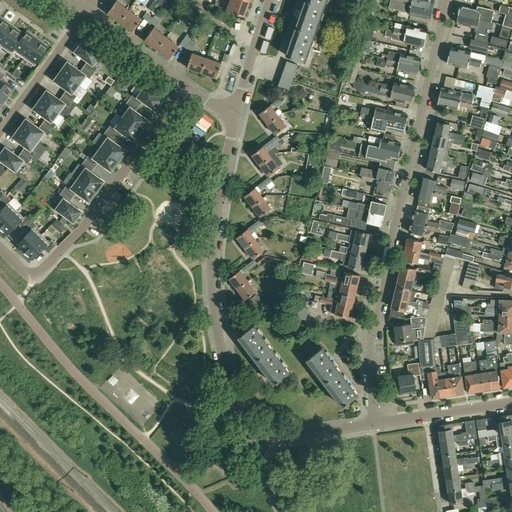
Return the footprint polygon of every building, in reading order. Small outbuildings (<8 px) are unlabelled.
[(107,13),(120,22),(130,10),(116,0),(107,13)] [(164,0),(154,0),(148,9),(155,14),(156,12),(164,0)] [(244,16),(248,3),(249,0),(229,0),(227,10),(244,16)] [(305,0),(305,2),(323,8),(325,0),(305,0)] [(396,2),(431,10),(433,0),(389,0),(390,1),(396,2)] [(429,18),(431,10),(396,2),(390,1),(388,8),(429,18)] [(318,22),(323,8),(305,2),(300,16),(318,22)] [(375,11),(376,6),(364,3),(362,8),(375,11)] [(511,7),(504,5),(501,4),(499,13),(502,14),(506,14),(503,25),(507,26),(511,27),(511,7)] [(478,7),(477,10),(461,6),(459,15),(490,22),(493,11),(478,7)] [(130,10),(120,22),(133,31),(142,18),(130,10)] [(358,23),(370,26),(371,26),(374,12),(361,10),(358,23)] [(493,23),(490,22),(459,15),(457,23),(477,28),(474,40),(488,43),(490,36),(487,36),(488,33),(485,33),(486,28),(491,29),(493,23)] [(148,20),(153,24),(156,26),(159,22),(155,19),(151,16),(148,20)] [(318,22),(300,16),(295,29),(313,36),(318,22)] [(0,45),(14,27),(3,19),(0,22),(0,45)] [(366,40),(370,26),(358,23),(355,37),(365,40),(366,40)] [(425,38),(427,30),(395,23),(393,31),(425,38)] [(511,28),(503,25),(500,35),(493,33),(490,43),(507,47),(511,28)] [(14,27),(0,45),(0,46),(11,54),(13,51),(13,50),(24,34),(14,27)] [(145,40),(158,49),(167,37),(154,27),(145,40)] [(308,50),(313,36),(295,29),(290,43),(308,50)] [(423,47),(425,38),(393,31),(387,30),(386,36),(392,38),(392,40),(423,47)] [(24,34),(13,50),(13,51),(23,58),(37,39),(26,31),(24,34)] [(181,44),(186,48),(190,42),(191,38),(187,35),(181,44)] [(179,45),(167,37),(158,49),(170,58),(179,45)] [(352,51),(362,53),(365,40),(355,37),(352,51)] [(23,58),(35,66),(48,47),(37,39),(23,58)] [(489,43),(488,43),(474,40),(471,39),(469,49),(487,53),(489,43)] [(84,66),(94,73),(98,68),(95,65),(102,56),(98,53),(99,51),(93,47),(92,48),(83,42),(75,52),(87,61),(84,66)] [(286,55),(288,56),(304,61),(308,50),(290,43),(286,55)] [(486,55),(471,52),(451,47),(449,56),(481,63),(484,64),(486,55)] [(418,67),(420,58),(389,50),(387,59),(418,67)] [(359,68),(362,53),(352,51),(348,66),(359,68)] [(187,67),(202,73),(207,58),(192,53),(187,67)] [(484,64),(481,63),(449,56),(447,64),(467,68),(468,64),(480,67),(480,65),(483,66),(484,64)] [(495,57),(493,65),(501,68),(503,60),(495,57)] [(202,73),(216,78),(221,63),(207,58),(202,73)] [(396,70),(416,75),(418,67),(387,59),(386,63),(385,65),(392,67),(397,68),(396,70)] [(511,70),(511,68),(511,61),(504,59),(501,67),(504,68),(511,70)] [(297,65),(286,61),(283,69),(294,73),(297,65)] [(80,85),(86,77),(89,79),(94,73),(84,66),(80,71),(68,62),(61,71),(80,85)] [(487,76),(489,76),(487,81),(496,84),(501,68),(490,65),(487,76)] [(355,82),(359,68),(348,66),(345,80),(354,82),(355,82)] [(511,77),(511,70),(504,68),(502,75),(511,78),(511,77)] [(292,79),(294,73),(283,69),(281,75),(292,79)] [(0,95),(6,100),(14,89),(2,80),(5,75),(0,71),(0,95)] [(63,94),(73,102),(77,96),(74,94),(80,85),(61,71),(54,80),(67,89),(63,94)] [(290,84),(292,79),(281,75),(279,81),(290,84)] [(108,76),(104,80),(105,81),(111,85),(114,81),(108,76)] [(288,89),(290,84),(279,81),(278,86),(288,89)] [(511,83),(503,81),(501,88),(506,90),(511,91),(511,83)] [(389,98),(396,100),(404,102),(409,103),(411,95),(380,88),(375,87),(369,85),(363,84),(355,82),(354,82),(353,84),(356,90),(363,92),(365,91),(374,93),(390,97),(389,98)] [(376,82),(375,87),(380,88),(411,95),(413,86),(394,82),(393,86),(376,82)] [(493,94),(494,89),(479,85),(476,96),(482,98),(480,106),(489,107),(491,101),(493,94)] [(117,90),(111,86),(105,93),(111,98),(117,90)] [(155,110),(163,99),(153,93),(154,91),(148,87),(147,88),(143,86),(136,95),(133,93),(129,99),(139,106),(143,101),(155,110)] [(506,90),(501,88),(495,86),(494,89),(493,94),(502,97),(504,97),(506,90)] [(297,92),(303,98),(307,94),(302,88),(297,92)] [(473,96),(442,88),(440,96),(471,104),(473,96)] [(60,114),(66,105),(69,107),(73,102),(63,94),(59,100),(47,91),(40,100),(60,114)] [(493,94),(491,101),(500,104),(502,97),(493,94)] [(470,108),(471,104),(440,96),(438,105),(457,109),(458,105),(470,108)] [(139,106),(129,99),(125,105),(128,107),(121,116),(140,130),(147,120),(135,111),(139,106)] [(279,99),(272,104),(275,107),(282,103),(279,99)] [(42,123),(52,130),(56,124),(53,122),(60,114),(40,100),(34,109),(46,118),(42,123)] [(493,103),(491,110),(507,115),(509,108),(493,103)] [(95,107),(90,104),(86,110),(90,113),(95,107)] [(271,105),(259,114),(267,124),(279,116),(273,109),(271,105)] [(405,123),(407,114),(373,107),(373,109),(362,106),(360,113),(372,116),(405,123)] [(140,130),(121,116),(114,126),(111,124),(107,129),(117,137),(121,131),(133,140),(140,130)] [(279,116),(267,124),(275,134),(286,126),(279,116)] [(403,131),(405,123),(372,116),(368,130),(383,133),(384,127),(403,131)] [(482,129),(485,119),(473,116),(470,125),(482,129)] [(39,142),(45,134),(48,136),(52,130),(42,123),(38,128),(26,119),(20,128),(39,142)] [(434,134),(461,140),(464,140),(465,136),(448,132),(449,125),(436,122),(434,134)] [(21,151),(31,159),(36,153),(33,151),(39,142),(20,128),(13,137),(25,146),(21,151)] [(117,137),(107,129),(103,135),(106,137),(99,147),(118,161),(125,151),(113,142),(117,137)] [(495,133),(491,132),(484,129),(482,135),(493,140),(497,141),(499,134),(495,133)] [(434,134),(431,145),(450,149),(451,143),(459,145),(461,140),(434,134)] [(367,144),(398,151),(400,142),(369,135),(367,144)] [(271,140),(274,144),(280,140),(277,136),(271,140)] [(330,136),(327,148),(334,150),(335,145),(339,145),(340,139),(330,136)] [(483,138),(481,145),(494,149),(497,143),(483,138)] [(263,146),(252,155),(260,165),(271,157),(266,150),(274,144),(271,140),(263,146)] [(396,159),(398,151),(367,144),(364,158),(368,159),(380,162),(384,163),(386,157),(396,159)] [(431,145),(428,157),(455,163),(456,158),(448,156),(450,149),(431,145)] [(118,161),(99,147),(92,156),(89,154),(85,160),(95,167),(99,162),(111,171),(118,161)] [(21,151),(18,157),(6,148),(0,155),(0,159),(17,172),(24,162),(27,164),(31,159),(21,151)] [(480,149),(478,157),(488,160),(491,152),(480,149)] [(325,161),(336,164),(338,153),(327,150),(325,161)] [(276,163),(271,157),(260,165),(268,176),(279,167),(276,163)] [(455,163),(428,157),(426,169),(439,172),(440,165),(454,168),(455,163)] [(95,167),(85,160),(81,165),(84,168),(77,177),(96,191),(103,181),(91,172),(95,167)] [(483,173),(483,172),(485,168),(472,164),(471,169),(483,173)] [(391,182),(394,171),(379,167),(378,171),(361,167),(359,175),(365,176),(391,182)] [(485,176),(473,172),(470,181),(482,184),(485,176)] [(389,192),(391,182),(365,176),(364,179),(375,182),(374,189),(389,192)] [(96,191),(77,177),(70,187),(67,184),(63,190),(73,197),(76,192),(89,201),(96,191)] [(263,181),(257,186),(260,190),(267,185),(272,182),(272,181),(269,177),(263,181)] [(421,178),(419,188),(446,195),(447,188),(436,185),(437,181),(421,178)] [(452,179),(450,188),(463,191),(465,182),(452,179)] [(468,191),(481,195),(483,188),(470,184),(468,191)] [(255,187),(244,196),(252,206),(264,198),(259,191),(255,187)] [(419,188),(416,199),(432,203),(433,195),(445,198),(446,195),(419,188)] [(342,195),(357,198),(358,192),(343,189),(342,195)] [(73,197),(63,190),(59,196),(62,198),(54,208),(58,211),(58,212),(61,214),(62,213),(74,222),(81,211),(69,203),(73,197)] [(464,192),(462,198),(472,201),(474,195),(464,192)] [(6,195),(0,201),(0,206),(2,208),(0,210),(0,226),(16,210),(9,203),(11,200),(6,195)] [(451,196),(450,202),(460,204),(461,198),(451,196)] [(264,198),(252,206),(260,217),(271,208),(264,198)] [(460,207),(464,208),(470,210),(472,202),(462,199),(460,207)] [(343,201),(342,206),(350,208),(383,215),(386,204),(371,200),(370,205),(357,202),(357,203),(343,200),(343,201)] [(330,215),(328,221),(350,226),(351,219),(368,223),(381,226),(383,215),(350,208),(347,219),(330,215)] [(470,210),(464,208),(461,216),(470,219),(472,212),(469,211),(470,210)] [(23,229),(31,220),(26,215),(24,217),(16,210),(0,226),(0,227),(8,235),(18,224),(23,229)] [(414,211),(411,222),(438,228),(452,231),(453,223),(440,220),(439,224),(427,221),(429,214),(414,211)] [(256,222),(258,226),(264,221),(262,218),(256,222)] [(458,227),(475,232),(478,223),(461,218),(458,227)] [(25,252),(41,235),(34,227),(36,225),(31,220),(23,229),(27,233),(17,244),(25,252)] [(52,225),(57,229),(61,224),(57,220),(52,225)] [(323,232),(320,231),(317,231),(319,222),(313,221),(310,233),(319,235),(322,236),(323,232)] [(258,226),(256,222),(248,228),(236,237),(244,247),(256,239),(251,233),(255,231),(254,229),(258,226)] [(437,232),(438,228),(411,222),(409,232),(424,236),(425,229),(437,232)] [(458,227),(456,233),(468,236),(470,231),(458,227)] [(336,239),(341,240),(348,242),(366,246),(369,234),(351,229),(349,236),(343,234),(338,233),(336,239)] [(511,234),(507,233),(506,237),(500,236),(499,239),(511,243),(511,234)] [(451,234),(449,241),(469,247),(471,240),(451,234)] [(41,235),(25,252),(33,260),(43,249),(48,253),(57,245),(51,240),(49,242),(41,235)] [(305,245),(310,246),(312,246),(315,236),(307,235),(305,245)] [(439,235),(437,243),(447,245),(449,237),(439,235)] [(407,238),(405,249),(419,252),(422,242),(407,238)] [(256,239),(244,247),(253,258),(264,249),(256,239)] [(511,252),(511,243),(499,239),(498,243),(504,245),(503,249),(511,252)] [(363,258),(366,246),(348,242),(346,247),(340,246),(338,252),(363,258)] [(310,246),(305,245),(301,259),(318,263),(320,255),(308,253),(310,246)] [(511,260),(511,252),(503,249),(502,253),(500,252),(500,251),(491,248),(490,254),(511,260)] [(427,260),(430,261),(431,257),(427,257),(428,254),(419,252),(405,249),(402,260),(417,263),(418,258),(427,260)] [(363,258),(338,252),(333,250),(331,256),(343,259),(342,264),(347,265),(347,266),(360,269),(363,258)] [(504,266),(511,268),(511,260),(490,254),(483,252),(482,256),(492,259),(494,259),(505,262),(504,266)] [(434,262),(432,269),(439,271),(440,269),(442,264),(443,258),(441,257),(441,255),(435,253),(434,258),(435,258),(434,262)] [(443,258),(456,262),(457,257),(445,253),(443,258)] [(470,261),(473,261),(474,257),(463,253),(461,258),(470,261)] [(454,267),(456,262),(443,258),(442,264),(454,267)] [(248,263),(242,268),(245,272),(251,268),(257,263),(254,259),(248,263)] [(482,264),(473,261),(470,261),(468,266),(481,269),(482,264)] [(303,262),(301,273),(311,275),(314,265),(303,262)] [(442,264),(440,269),(452,273),(454,267),(442,264)] [(424,276),(414,274),(415,269),(401,266),(398,276),(418,281),(419,279),(423,280),(424,276)] [(468,266),(467,271),(479,274),(481,269),(468,266)] [(240,269),(229,278),(237,288),(248,280),(243,274),(240,269)] [(451,278),(452,273),(440,269),(439,271),(438,274),(451,278)] [(504,286),(511,287),(511,276),(505,275),(506,272),(497,270),(496,274),(497,274),(494,288),(504,290),(504,286)] [(477,279),(479,274),(467,271),(465,275),(477,279)] [(326,274),(325,276),(324,281),(330,282),(332,277),(338,279),(337,281),(357,286),(359,275),(344,272),(343,278),(326,274)] [(300,274),(298,283),(304,284),(306,276),(300,274)] [(438,274),(437,279),(449,283),(451,278),(438,274)] [(465,275),(463,280),(476,284),(477,279),(465,275)] [(398,276),(396,287),(410,290),(412,285),(421,287),(422,285),(423,285),(424,280),(423,280),(419,279),(418,281),(398,276)] [(337,284),(335,292),(354,296),(357,286),(337,281),(338,279),(332,277),(330,282),(337,284)] [(437,279),(435,285),(447,288),(449,283),(437,279)] [(248,280),(237,288),(245,299),(256,291),(248,280)] [(474,289),(476,284),(463,280),(462,285),(474,289)] [(446,294),(447,288),(435,285),(434,290),(446,294)] [(415,291),(410,290),(396,287),(394,297),(408,300),(413,301),(415,293),(415,291)] [(335,292),(329,290),(327,298),(333,299),(332,302),(352,307),(354,296),(335,292)] [(434,290),(432,295),(444,299),(446,294),(434,290)] [(250,306),(260,299),(256,294),(247,302),(250,306)] [(443,304),(444,299),(432,295),(430,300),(443,304)] [(405,311),(407,304),(415,306),(414,308),(418,309),(416,315),(427,317),(428,312),(428,308),(427,307),(421,306),(415,305),(416,302),(413,301),(408,300),(394,297),(391,308),(405,311)] [(333,299),(327,298),(326,303),(332,304),(330,313),(350,317),(352,307),(332,302),(333,299)] [(453,298),(454,305),(462,306),(462,298),(453,298)] [(260,299),(250,306),(254,311),(264,304),(260,299)] [(511,299),(499,299),(493,299),(493,303),(487,303),(486,307),(511,308),(511,299)] [(429,305),(429,307),(441,309),(443,304),(430,300),(429,305)] [(300,319),(303,307),(292,305),(289,316),(300,319)] [(511,316),(511,308),(486,307),(486,311),(493,311),(493,315),(499,315),(511,316)] [(511,324),(511,316),(499,315),(498,320),(483,319),(483,323),(511,324)] [(427,317),(421,316),(410,318),(411,324),(394,326),(396,341),(397,345),(414,343),(413,340),(423,339),(425,327),(426,318),(427,317)] [(456,334),(466,332),(468,344),(474,343),(473,334),(469,330),(469,322),(460,322),(454,322),(456,334)] [(480,323),(479,327),(479,331),(511,332),(511,324),(483,323),(480,323)] [(239,336),(248,348),(263,337),(254,325),(239,336)] [(435,337),(436,331),(425,329),(423,339),(435,337)] [(468,344),(466,332),(456,334),(458,345),(468,344)] [(458,345),(456,334),(447,335),(449,346),(458,345)] [(447,335),(439,336),(441,347),(449,346),(447,335)] [(257,360),(272,348),(263,337),(248,348),(257,360)] [(434,339),(418,340),(420,367),(435,366),(434,348),(434,339)] [(496,339),(484,341),(484,342),(485,349),(486,351),(494,350),(498,350),(496,339)] [(484,342),(484,341),(476,342),(478,350),(485,349),(484,342)] [(257,360),(266,372),(281,360),(272,348),(257,360)] [(307,359),(316,371),(332,360),(323,348),(307,359)] [(486,356),(487,359),(491,389),(499,387),(494,355),(486,356)] [(503,387),(511,385),(507,356),(503,357),(504,362),(499,363),(500,369),(503,387)] [(491,389),(487,359),(479,360),(481,372),(483,390),(491,389)] [(290,372),(281,360),(266,372),(275,383),(290,372)] [(341,372),(332,360),(316,371),(326,384),(341,372)] [(476,391),(473,373),(471,361),(463,363),(468,392),(476,391)] [(476,391),(483,390),(481,372),(476,373),(475,361),(471,361),(473,373),(476,391)] [(413,375),(420,374),(418,362),(407,364),(409,374),(398,375),(400,393),(416,390),(413,375)] [(459,363),(452,364),(456,394),(464,393),(459,363)] [(448,395),(456,394),(452,364),(447,365),(448,371),(445,372),(448,395)] [(435,367),(436,371),(440,397),(448,395),(445,372),(440,372),(439,366),(435,367)] [(440,397),(436,371),(428,372),(432,398),(440,397)] [(326,384),(335,395),(350,384),(341,372),(326,384)] [(358,394),(350,384),(335,395),(343,406),(358,394)] [(494,430),(489,430),(487,431),(486,425),(485,418),(476,419),(477,426),(479,438),(488,437),(490,436),(511,432),(511,417),(511,415),(501,417),(502,422),(499,422),(500,429),(494,430)] [(439,431),(441,443),(454,441),(458,441),(467,439),(472,439),(477,438),(474,420),(465,421),(467,432),(453,435),(451,423),(439,425),(439,431)] [(511,444),(511,432),(490,436),(488,437),(488,441),(494,441),(496,440),(497,447),(503,446),(511,444)] [(454,441),(441,443),(443,455),(456,453),(454,441)] [(511,456),(511,444),(503,446),(504,452),(498,453),(499,454),(492,455),(493,460),(499,459),(505,458),(511,456)] [(444,467),(474,463),(479,462),(478,456),(457,459),(456,453),(443,455),(444,467)] [(511,469),(511,456),(505,458),(499,459),(493,460),(486,461),(486,465),(499,463),(500,464),(505,463),(506,470),(511,469)] [(444,467),(446,479),(459,477),(458,470),(475,467),(474,463),(444,467)] [(511,480),(511,469),(506,470),(507,475),(500,476),(500,477),(488,479),(482,480),(483,485),(485,485),(511,480)] [(244,482),(240,473),(231,477),(235,486),(244,482)] [(448,490),(461,489),(459,477),(446,479),(448,490)] [(486,491),(495,490),(509,488),(510,493),(511,493),(511,480),(485,485),(486,491)] [(488,504),(487,499),(486,491),(485,485),(483,485),(475,487),(466,488),(461,489),(448,490),(450,502),(463,500),(462,496),(476,493),(476,492),(479,492),(480,500),(478,500),(479,506),(488,504)]
